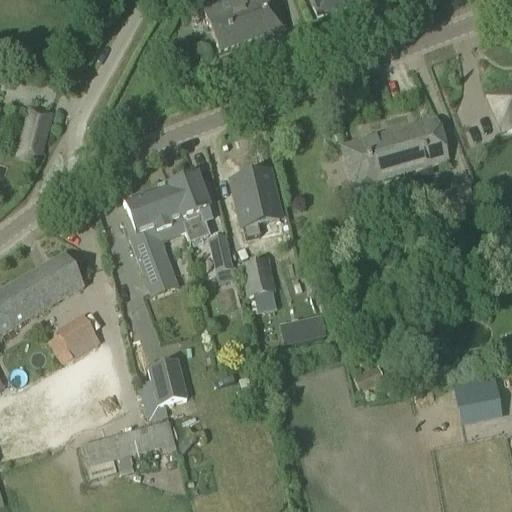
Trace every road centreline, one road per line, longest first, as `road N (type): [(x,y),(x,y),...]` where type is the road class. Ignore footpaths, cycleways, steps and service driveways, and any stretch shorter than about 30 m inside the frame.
road 1 (tertiary): [(59,191),(511,5)]
road 2 (unclassified): [(59,191),(107,63),(144,0)]
